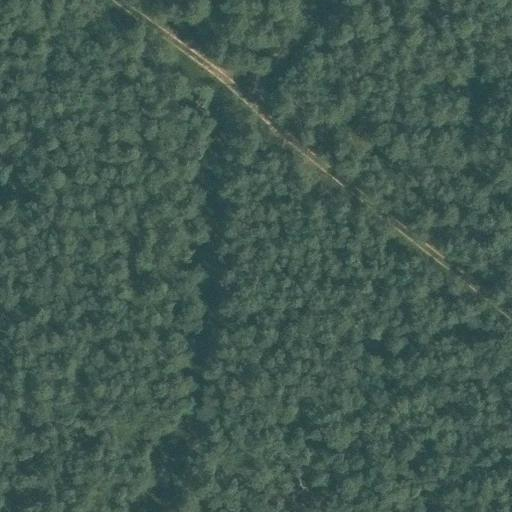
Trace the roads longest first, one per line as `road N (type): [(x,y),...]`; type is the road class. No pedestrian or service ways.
road 1 (track): [(511,305),(115,0)]
road 2 (track): [(260,111),(257,89),(328,0)]
